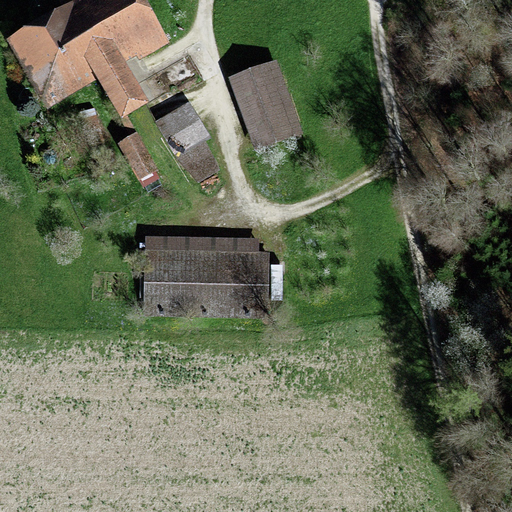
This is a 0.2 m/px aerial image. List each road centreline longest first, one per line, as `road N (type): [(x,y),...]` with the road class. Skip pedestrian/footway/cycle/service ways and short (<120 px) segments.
road 1 (track): [(462,511),(376,0)]
road 2 (track): [(237,180),(254,205),(296,208),(359,182),(399,149)]
